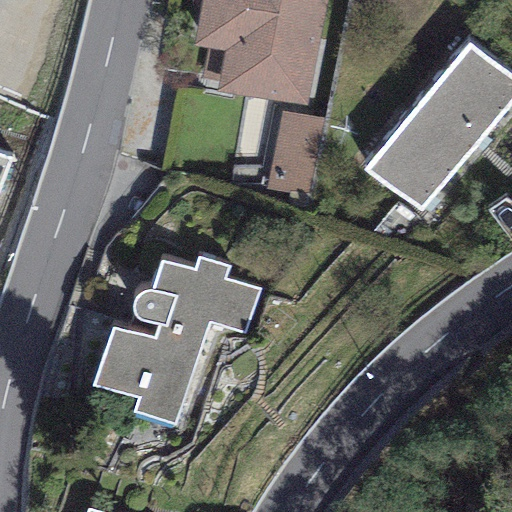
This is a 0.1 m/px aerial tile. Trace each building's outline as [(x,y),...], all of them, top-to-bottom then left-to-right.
[(304,96),(324,0),(197,0),(190,31),(209,35),(201,74),(304,96)] [(511,95),(511,64),(469,27),(361,148),(419,199),(511,95)] [(322,110),(280,102),(264,189),(305,197),(322,110)] [(0,183),(9,160),(0,157),(0,183)] [(193,255),(161,243),(151,271),(144,271),(139,273),(135,276),(134,281),(133,290),(137,296),(142,302),(158,308),(154,321),(112,306),(90,368),(140,386),(134,402),(184,420),(220,320),(230,323),(244,328),(261,282),(225,269),(229,256),(197,245),(193,255)] [(134,511),(88,497),(83,511),(134,511)]
